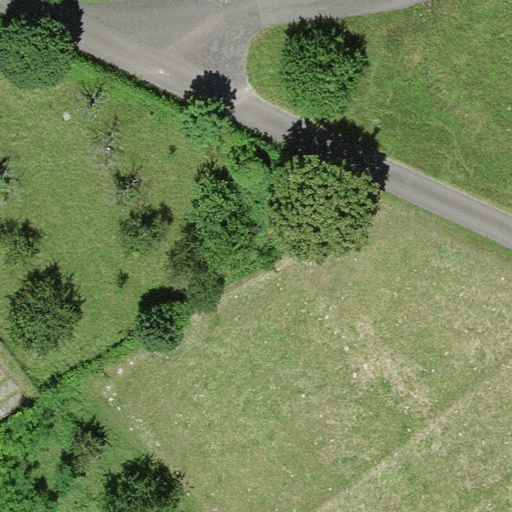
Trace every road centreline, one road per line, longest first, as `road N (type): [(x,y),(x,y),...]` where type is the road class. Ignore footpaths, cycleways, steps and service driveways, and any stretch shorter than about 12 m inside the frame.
road 1 (unclassified): [(147,63),(511,269)]
road 2 (unclassified): [(385,0),(228,22),(147,63)]
road 3 (unclassified): [(15,0),(147,63)]
